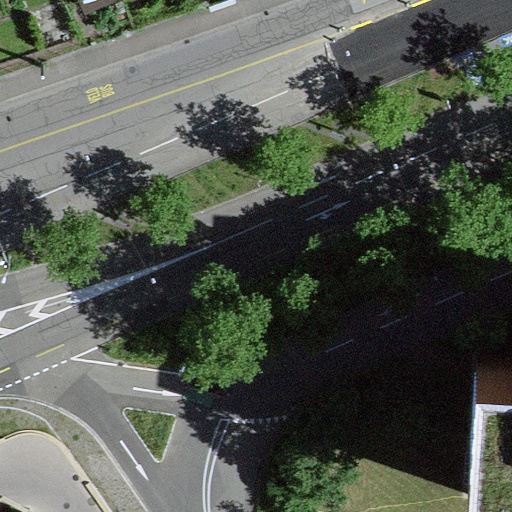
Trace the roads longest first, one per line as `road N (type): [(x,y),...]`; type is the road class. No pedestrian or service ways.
road 1 (secondary): [(494,0),(0,204)]
road 2 (secondary): [(186,255),(511,116)]
road 3 (residential): [(511,275),(231,397)]
road 4 (secondary): [(0,357),(186,255)]
road 5 (secondary): [(0,295),(186,255)]
road 6 (residential): [(83,385),(174,511)]
road 7 (residential): [(83,385),(231,397)]
